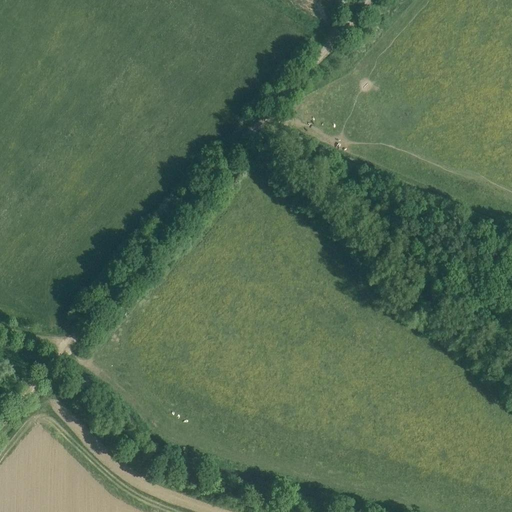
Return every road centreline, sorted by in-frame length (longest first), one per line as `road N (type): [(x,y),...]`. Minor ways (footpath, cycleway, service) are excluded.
road 1 (track): [(0,423),(263,121)]
road 2 (track): [(511,228),(263,121)]
road 3 (track): [(263,121),(366,0)]
